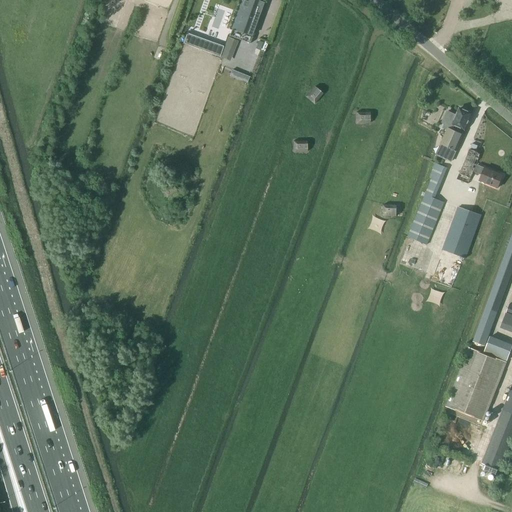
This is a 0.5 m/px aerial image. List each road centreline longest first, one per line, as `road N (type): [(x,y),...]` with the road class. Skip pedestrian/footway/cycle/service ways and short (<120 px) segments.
road 1 (motorway): [(70,511),(0,287)]
road 2 (unclassified): [(511,119),(378,0)]
road 3 (motorway): [(0,392),(39,511)]
